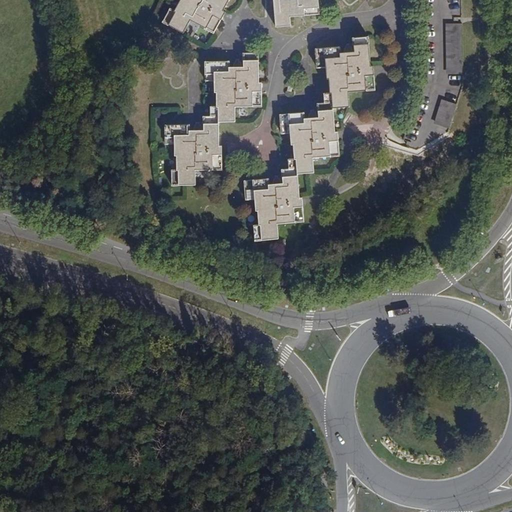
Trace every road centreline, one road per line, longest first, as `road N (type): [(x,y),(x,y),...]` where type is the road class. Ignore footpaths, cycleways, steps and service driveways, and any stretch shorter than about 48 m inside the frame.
road 1 (tertiary): [(0,253),(276,348),(344,431)]
road 2 (tertiary): [(393,317),(378,310),(289,318),(39,238)]
road 3 (tertiary): [(511,210),(480,252),(404,313)]
road 4 (unknown): [(443,0),(441,67),(420,140)]
road 5 (tertiary): [(393,317),(365,337),(347,365),(344,431)]
road 6 (tertiary): [(346,436),(388,484),(452,493)]
road 7 (tertiary): [(511,353),(470,316),(437,308),(404,313)]
